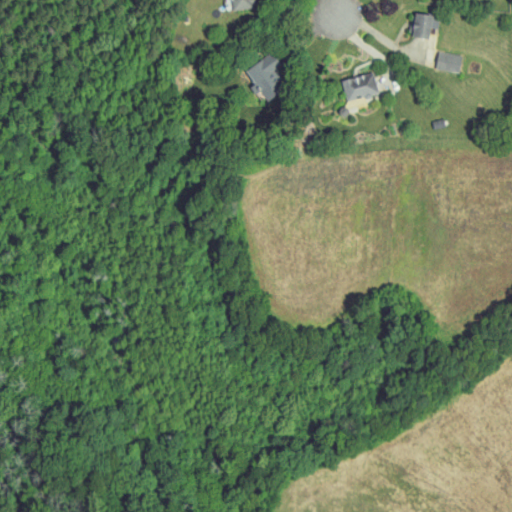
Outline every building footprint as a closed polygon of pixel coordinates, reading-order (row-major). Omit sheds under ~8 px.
[(230,0),(231,10),(255,8),(253,0),(230,0)] [(430,28),(437,29),(439,17),(413,13),(409,37),(428,40),(430,28)] [(459,74),(462,56),(438,51),(435,69),(459,74)] [(245,71),(254,84),(251,86),(264,104),(276,96),(270,88),(282,79),(276,70),(281,67),(271,52),(245,71)] [(342,80),(346,102),(378,96),(374,73),(342,80)]
